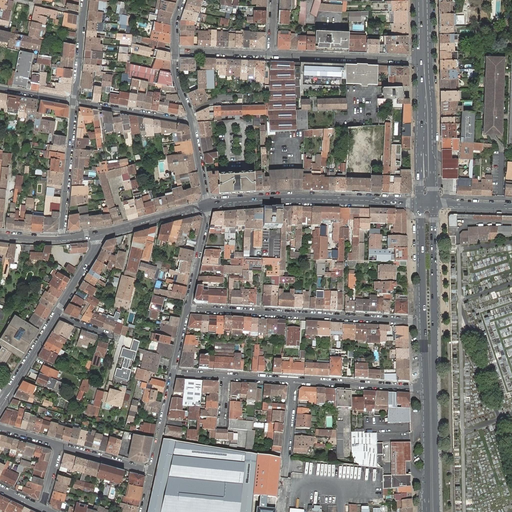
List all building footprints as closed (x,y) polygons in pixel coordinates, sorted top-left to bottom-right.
[(0,0),(0,8),(0,9),(11,11),(13,6),(14,1),(9,0),(8,0),(7,6),(4,5),(5,0),(0,0)] [(79,5),(79,0),(63,0),(64,2),(67,3),(66,6),(66,9),(78,12),(79,5)] [(90,0),(89,0),(88,11),(102,12),(107,13),(107,10),(105,9),(106,2),(103,2),(90,0)] [(173,13),(176,3),(161,0),(157,0),(156,9),(173,13)] [(296,0),(279,0),(279,10),(289,11),(290,11),(291,7),(294,7),(294,5),(296,5),(296,0)] [(320,4),(320,0),(315,0),(311,13),(316,17),(318,11),(320,4)] [(407,11),(407,1),(394,1),(391,1),(386,1),(386,4),(391,4),(391,11),(394,11),(407,11)] [(439,14),(454,13),(454,11),(451,11),(449,11),(449,4),(451,4),(452,4),(452,3),(455,3),(455,2),(438,2),(439,14)] [(186,3),(184,10),(198,13),(200,6),(196,6),(186,3)] [(320,4),(318,11),(342,13),(342,11),(342,5),(320,4)] [(45,11),(47,12),(48,9),(35,6),(34,14),(44,16),(45,11)] [(266,11),(267,7),(256,6),(254,6),(253,17),(247,17),(247,23),(266,23),(266,11)] [(0,8),(0,12),(2,13),(6,14),(5,18),(2,17),(2,19),(9,21),(11,11),(0,9),(0,8)] [(171,19),(173,13),(156,9),(155,15),(157,16),(171,19)] [(198,13),(184,10),(181,19),(194,22),(196,23),(199,13),(198,13)] [(278,24),(288,24),(289,11),(279,10),(278,24)] [(88,11),(87,21),(96,22),(99,22),(101,22),(102,12),(88,11)] [(361,11),(349,11),(349,22),(361,22),(361,17),(368,17),(368,11),(361,11)] [(408,23),(407,11),(394,11),(394,24),(408,23)] [(78,16),(65,13),(63,26),(76,29),(78,16)] [(439,14),(439,26),(455,26),(455,24),(456,24),(456,22),(456,21),(455,22),(455,18),(456,18),(456,16),(455,15),(455,13),(454,13),(439,14)] [(45,23),(47,17),(46,17),(44,16),(34,14),(32,22),(42,24),(42,22),(45,23)] [(119,14),(117,24),(121,24),(126,25),(127,16),(122,15),(119,14)] [(170,21),(171,19),(157,16),(154,15),(150,14),(148,14),(148,16),(149,16),(149,21),(151,21),(170,25),(170,21)] [(0,24),(6,25),(5,27),(7,28),(9,21),(2,19),(0,19),(0,18),(0,24)] [(225,19),(221,18),(220,24),(228,26),(229,19),(225,19)] [(29,21),(28,27),(41,30),(43,30),(46,31),(47,27),(41,26),(42,24),(32,22),(29,21)] [(96,22),(87,21),(87,30),(95,31),(97,31),(102,32),(102,25),(103,25),(103,23),(101,22),(99,22),(96,22)] [(153,25),(152,30),(153,30),(170,34),(170,25),(151,21),(150,25),(153,25)] [(408,36),(408,23),(394,24),(391,24),(391,33),(390,33),(390,36),(408,36)] [(439,26),(439,34),(453,34),(453,28),(455,28),(455,26),(439,26)] [(30,31),(28,37),(38,39),(39,40),(40,37),(39,37),(41,30),(28,27),(27,31),(30,31)] [(0,41),(9,43),(11,33),(2,31),(2,30),(0,29),(0,41)] [(170,43),(170,34),(153,30),(152,30),(149,29),(148,38),(152,39),(165,42),(170,43)] [(87,30),(86,37),(100,38),(105,38),(105,35),(100,35),(97,35),(97,31),(95,31),(87,30)] [(349,32),(315,30),(315,37),(315,44),(318,44),(318,51),(340,52),(348,52),(348,45),(348,42),(349,33),(349,32)] [(277,49),(290,50),(290,33),(291,31),(289,31),(289,34),(280,34),(280,31),(278,31),(277,49)] [(307,31),(307,37),(306,50),(314,50),(315,44),(315,37),(315,32),(307,31)] [(265,48),(265,32),(256,32),(255,48),(265,48)] [(7,48),(19,50),(21,46),(23,36),(18,35),(15,34),(11,33),(9,43),(8,45),(7,48)] [(126,41),(129,41),(131,41),(132,34),(132,35),(131,34),(128,34),(121,33),(117,33),(116,39),(120,40),(121,40),(126,41)] [(290,50),(297,50),(298,37),(294,37),(295,33),(290,33),(290,50)] [(306,50),(307,37),(305,37),(305,38),(301,38),(301,36),(302,33),(298,33),(298,34),(298,37),(297,50),(306,50)] [(360,52),(366,52),(367,43),(366,43),(366,36),(355,36),(355,33),(349,33),(348,42),(354,43),(353,46),(348,45),(348,52),(357,52),(357,51),(360,51),(360,52)] [(439,34),(439,43),(453,43),(453,40),(457,40),(457,34),(455,34),(453,34),(439,34)] [(23,36),(21,46),(40,50),(42,40),(39,40),(38,39),(28,37),(23,36)] [(180,45),(193,45),(193,43),(191,43),(191,39),(194,39),(194,37),(193,36),(180,37),(180,45)] [(408,45),(408,36),(390,36),(383,36),(383,40),(385,40),(386,45),(408,45)] [(149,46),(149,47),(163,51),(164,47),(165,42),(152,39),(148,38),(143,37),(142,41),(150,43),(151,43),(151,41),(154,41),(152,47),(149,46)] [(368,40),(367,40),(367,43),(366,52),(379,53),(379,45),(379,40),(368,40)] [(74,58),(75,45),(63,42),(61,57),(74,58)] [(85,43),(85,50),(98,51),(98,46),(102,47),(102,44),(100,44),(85,43)] [(131,52),(158,58),(168,61),(169,52),(163,51),(149,47),(144,46),(136,44),(131,43),(131,47),(131,52)] [(439,51),(453,51),(453,47),(456,47),(456,43),(453,43),(439,43),(439,51)] [(408,53),(408,45),(386,45),(386,53),(407,54),(408,53)] [(12,86),(13,86),(13,84),(27,87),(34,53),(19,50),(15,71),(12,86)] [(85,50),(84,58),(96,59),(102,59),(102,52),(98,51),(85,50)] [(457,51),(453,51),(439,51),(440,60),(454,60),(455,60),(457,60),(457,51)] [(118,61),(127,62),(128,57),(128,54),(118,53),(118,61)] [(39,55),(38,60),(37,63),(40,64),(43,65),(50,66),(51,57),(39,55)] [(502,114),(503,103),(501,103),(501,95),(502,88),(503,88),(504,77),(504,70),(504,61),(503,60),(504,56),(486,56),(486,69),(487,69),(487,77),(485,76),(485,88),(487,88),(486,95),(486,102),(484,102),(484,113),(484,120),(485,120),(485,126),(484,126),(483,134),(492,134),(501,135),(501,130),(502,130),(502,121),(502,114)] [(56,67),(73,70),(74,58),(61,57),(61,61),(59,61),(57,63),(57,65),(52,64),(52,67),(56,67)] [(84,58),(83,64),(96,65),(99,65),(101,66),(101,64),(100,64),(100,63),(96,62),(96,59),(84,58)] [(155,69),(170,73),(170,61),(168,61),(158,58),(155,69)] [(213,70),(215,70),(216,59),(204,58),(204,67),(200,67),(200,70),(213,70)] [(218,74),(226,74),(227,59),(216,59),(215,70),(218,70),(218,74)] [(264,61),(255,60),(254,77),(256,77),(256,81),(263,81),(263,77),(264,61)] [(458,69),(459,69),(459,67),(458,67),(455,67),(455,60),(454,60),(440,60),(440,69),(458,69)] [(294,62),(270,61),(269,86),(269,92),(268,112),(267,117),(270,132),(272,132),(275,132),(294,130),(304,130),(308,130),(307,111),(307,110),(301,110),(295,110),(295,99),(294,77),(294,62)] [(302,62),(294,62),(294,77),(300,77),(302,77),(303,77),(340,79),(346,79),(345,64),(302,62)] [(96,71),(95,73),(101,74),(103,74),(103,72),(101,72),(99,71),(99,65),(96,65),(83,64),(83,70),(96,71)] [(162,85),(174,87),(174,86),(173,86),(170,73),(155,69),(130,64),(129,68),(129,74),(128,77),(132,78),(139,80),(148,82),(153,83),(155,84),(162,85)] [(358,64),(345,64),(346,79),(346,82),(360,82),(360,84),(361,83),(367,84),(369,84),(373,84),(377,84),(378,76),(378,70),(378,65),(373,65),(371,65),(361,65),(361,66),(358,66),(358,64)] [(378,70),(378,76),(381,76),(388,76),(409,75),(409,68),(407,66),(388,66),(378,65),(378,70)] [(57,76),(72,78),(73,70),(56,67),(56,69),(57,69),(57,76)] [(458,69),(440,69),(440,79),(455,78),(458,78),(459,78),(459,69),(458,69)] [(83,70),(81,88),(91,89),(92,86),(93,74),(95,74),(95,73),(96,71),(83,70)] [(204,89),(213,88),(213,87),(213,74),(218,74),(218,70),(215,70),(213,70),(200,70),(198,70),(198,89),(204,89)] [(38,91),(44,92),(45,87),(47,73),(43,73),(40,72),(40,76),(38,91)] [(103,72),(103,74),(102,76),(102,78),(102,84),(101,86),(103,86),(108,87),(108,93),(110,93),(111,87),(113,73),(108,72),(107,74),(106,74),(106,72),(103,72)] [(131,83),(132,78),(128,77),(129,74),(125,74),(123,73),(121,81),(131,83)] [(31,90),(38,91),(40,76),(32,75),(31,90)] [(409,75),(388,76),(389,87),(392,87),(400,86),(402,86),(409,86),(409,75)] [(59,83),(71,84),(72,78),(57,76),(51,76),(51,82),(52,82),(54,82),(56,83),(57,81),(54,81),(55,78),(59,79),(59,83)] [(139,85),(139,80),(132,78),(131,83),(131,85),(138,87),(139,85)] [(458,91),(458,78),(455,78),(440,79),(440,91),(458,91)] [(44,92),(51,93),(52,88),(52,82),(51,82),(51,84),(47,84),(47,87),(45,87),(44,92)] [(70,93),(71,84),(59,83),(56,83),(56,89),(52,88),(51,93),(68,96),(70,93)] [(92,100),(100,101),(101,91),(101,87),(101,86),(102,84),(94,83),(94,86),(92,100)] [(389,87),(383,87),(383,98),(393,99),(397,99),(403,99),(403,94),(401,94),(400,86),(392,87),(389,87)] [(110,97),(109,103),(117,104),(128,106),(129,94),(120,92),(119,95),(113,94),(113,88),(111,87),(110,93),(110,95),(110,97)] [(188,93),(190,100),(205,94),(207,94),(207,92),(205,92),(204,89),(198,89),(188,93)] [(151,110),(154,92),(146,91),(146,95),(144,109),(151,110)] [(457,101),(457,93),(459,93),(459,91),(458,91),(440,91),(441,101),(457,101)] [(157,111),(159,99),(160,96),(160,93),(154,92),(151,110),(157,111)] [(8,94),(0,93),(0,106),(5,107),(7,107),(7,106),(8,94)] [(128,106),(135,107),(137,95),(129,93),(129,94),(128,106)] [(21,97),(8,94),(7,106),(12,107),(12,108),(17,109),(19,109),(21,97)] [(137,95),(135,107),(144,109),(146,95),(137,94),(137,95)] [(190,100),(193,107),(207,101),(207,99),(206,95),(205,94),(190,100)] [(19,109),(19,115),(26,116),(27,113),(26,113),(27,98),(21,97),(19,109)] [(38,100),(27,98),(26,113),(27,113),(36,114),(36,112),(36,111),(38,100)] [(346,98),(317,99),(317,110),(333,109),(347,109),(346,98)] [(410,123),(409,98),(403,99),(397,99),(397,104),(403,104),(402,124),(410,123)] [(185,113),(182,105),(178,105),(176,105),(169,103),(169,100),(159,99),(157,111),(178,114),(183,115),(185,113)] [(310,99),(301,99),(301,110),(307,110),(310,109),(310,99)] [(50,108),(53,109),(54,102),(41,100),(39,113),(42,113),(49,115),(50,108)] [(454,111),(462,111),(461,106),(457,106),(457,101),(441,101),(441,111),(454,111)] [(55,109),(54,115),(68,118),(69,107),(67,105),(54,102),(53,109),(55,109)] [(243,115),(242,105),(228,106),(214,106),(214,116),(214,121),(217,121),(221,120),(221,116),(228,116),(240,115),(243,115)] [(244,105),(242,105),(243,115),(265,115),(265,112),(265,105),(244,105)] [(92,109),(80,107),(81,111),(83,118),(83,120),(93,119),(92,109)] [(98,110),(92,109),(93,119),(94,123),(94,124),(94,127),(100,126),(99,119),(98,110)] [(102,110),(104,128),(114,128),(112,118),(112,112),(102,110)] [(473,148),(473,143),(474,112),(475,112),(475,111),(462,111),(461,117),(461,123),(461,130),(460,138),(460,147),(459,154),(459,159),(459,167),(458,179),(457,186),(457,189),(457,195),(471,195),(471,186),(472,176),(472,159),(473,148)] [(41,119),(42,113),(39,113),(36,112),(36,114),(34,131),(37,131),(46,133),(49,133),(53,134),(55,122),(41,119)] [(128,115),(121,114),(121,117),(123,131),(124,139),(128,138),(127,133),(131,132),(131,129),(128,115)] [(137,116),(128,115),(131,129),(131,132),(140,131),(137,116)] [(143,117),(137,116),(140,131),(145,131),(145,124),(143,124),(143,117)] [(112,118),(114,128),(114,130),(115,132),(123,131),(121,117),(112,118)] [(154,119),(143,117),(143,124),(145,124),(145,131),(146,132),(146,134),(146,136),(154,135),(154,133),(154,131),(153,124),(154,124),(154,119)] [(83,118),(78,118),(76,137),(82,138),(83,138),(84,133),(87,133),(87,132),(86,130),(85,128),(84,124),(83,120),(83,118)] [(160,120),(154,119),(154,124),(153,124),(154,131),(154,133),(161,132),(160,120)] [(185,124),(160,120),(161,132),(161,133),(164,133),(169,133),(169,132),(172,132),(176,131),(181,131),(182,134),(190,133),(189,127),(187,126),(185,124)] [(200,137),(210,136),(211,135),(209,121),(198,122),(200,137)] [(381,192),(388,193),(389,176),(390,166),(388,166),(389,151),(391,123),(385,122),(385,125),(383,155),(382,166),(382,176),(381,192)] [(410,123),(402,124),(401,136),(410,136),(410,123)] [(332,131),(332,128),(328,128),(323,129),(323,135),(322,147),(321,166),(322,166),(325,166),(326,151),(328,151),(329,136),(328,136),(328,131),(332,131)] [(191,140),(190,133),(182,134),(181,131),(176,131),(172,132),(173,134),(174,134),(175,142),(176,142),(178,142),(191,140)] [(346,133),(338,133),(338,142),(346,142),(346,133)] [(65,148),(66,136),(54,134),(52,145),(65,148)] [(205,164),(213,163),(213,157),(218,157),(218,151),(213,152),(210,136),(200,137),(203,154),(205,164)] [(410,136),(401,136),(401,148),(410,148),(410,136)] [(76,137),(75,149),(83,149),(84,150),(85,145),(85,138),(84,138),(83,138),(82,138),(76,137)] [(441,138),(441,147),(452,147),(453,147),(460,147),(460,138),(456,138),(453,138),(441,138)] [(178,142),(176,142),(176,145),(180,144),(181,146),(175,146),(176,152),(182,150),(182,152),(177,153),(178,155),(182,154),(193,153),(191,140),(178,142)] [(399,144),(391,144),(389,176),(394,176),(395,171),(400,171),(400,170),(401,161),(395,161),(395,154),(401,154),(401,148),(399,144)] [(65,154),(65,148),(52,145),(51,145),(50,145),(49,150),(49,151),(65,154)] [(75,149),(74,157),(88,158),(88,157),(86,157),(87,152),(87,150),(85,150),(84,150),(83,149),(75,149)] [(451,150),(442,151),(442,153),(442,164),(442,179),(448,179),(458,179),(459,167),(459,159),(459,158),(451,158),(451,151),(451,150)] [(64,160),(65,154),(49,151),(48,158),(51,158),(64,160)] [(2,160),(2,162),(7,162),(10,162),(11,153),(3,153),(2,160)] [(178,155),(167,156),(166,156),(169,170),(173,170),(174,169),(177,183),(181,182),(181,183),(190,181),(191,187),(199,185),(193,153),(182,154),(178,155)] [(302,188),(302,189),(310,190),(311,177),(311,167),(311,166),(311,163),(312,160),(306,159),(306,155),(303,155),(303,169),(302,188)] [(74,157),(73,168),(84,169),(84,166),(88,166),(88,161),(84,161),(84,160),(87,160),(88,158),(74,157)] [(316,167),(311,167),(311,177),(310,190),(319,190),(320,177),(320,174),(320,170),(321,166),(321,158),(316,157),(316,164),(316,167)] [(63,172),(64,160),(51,158),(50,169),(48,168),(48,170),(50,171),(63,172)] [(119,160),(120,168),(127,166),(129,166),(127,159),(119,160)] [(107,161),(107,164),(108,171),(120,168),(119,160),(107,161)] [(99,161),(99,165),(100,173),(108,171),(107,164),(102,165),(102,162),(101,161),(99,161)] [(335,177),(345,177),(346,171),(346,163),(341,163),(341,171),(339,171),(339,173),(335,173),(335,177)] [(129,174),(136,173),(134,164),(129,166),(127,166),(129,174)] [(98,174),(100,180),(101,185),(103,192),(104,194),(105,197),(106,200),(112,199),(113,198),(107,178),(121,174),(122,178),(129,176),(127,166),(120,168),(108,171),(100,173),(98,174)] [(1,167),(0,179),(0,188),(6,189),(8,168),(7,167),(1,167)] [(73,168),(72,179),(88,180),(88,177),(83,177),(84,169),(73,168)] [(294,171),(294,169),(293,169),(278,170),(278,175),(278,176),(278,177),(278,180),(279,189),(292,188),(293,188),(294,171)] [(302,188),(303,169),(296,169),(294,169),(294,171),(293,188),(293,189),(295,189),(296,188),(301,189),(302,189),(302,188)] [(262,191),(270,190),(269,189),(269,181),(269,176),(267,176),(267,175),(264,175),(264,170),(261,170),(261,171),(262,191)] [(278,175),(278,170),(269,170),(269,176),(269,181),(269,189),(270,189),(276,189),(279,189),(278,180),(278,177),(278,176),(278,175)] [(319,190),(329,191),(329,177),(329,175),(329,173),(330,171),(327,170),(327,174),(322,174),(322,171),(320,170),(320,174),(320,177),(319,190)] [(400,176),(399,193),(409,193),(411,191),(411,170),(400,170),(400,171),(400,176)] [(61,189),(63,172),(50,171),(49,177),(48,176),(47,178),(47,187),(54,188),(61,189)] [(210,194),(218,193),(217,185),(218,185),(218,174),(218,171),(215,171),(215,174),(211,175),(211,171),(207,172),(210,194)] [(252,191),(255,191),(254,172),(251,172),(248,172),(218,174),(218,185),(217,185),(218,193),(250,192),(252,191)] [(23,176),(17,175),(13,203),(16,203),(17,192),(21,193),(23,176)] [(370,192),(381,192),(382,176),(371,175),(371,178),(370,192)] [(481,182),(481,195),(491,196),(492,179),(492,175),(486,175),(486,179),(482,179),(482,180),(481,182)] [(132,188),(129,176),(122,178),(125,190),(132,188)] [(389,176),(388,193),(399,193),(400,176),(394,176),(389,176)] [(471,195),(481,195),(481,182),(482,180),(479,180),(479,184),(474,184),(474,180),(474,176),(472,176),(471,186),(471,195)] [(335,191),(345,191),(345,177),(335,177),(335,191)] [(345,191),(370,192),(371,178),(345,177),(345,191)] [(137,180),(130,182),(132,188),(132,190),(139,188),(137,180)] [(88,185),(72,186),(71,190),(72,190),(72,192),(71,192),(71,196),(87,194),(88,194),(88,185)] [(201,194),(199,185),(191,187),(182,189),(187,203),(198,200),(201,194)] [(53,196),(54,188),(47,187),(46,195),(51,195),(51,196),(53,196)] [(175,206),(187,203),(182,189),(172,192),(175,206)] [(145,215),(156,212),(153,198),(151,191),(149,191),(150,196),(141,197),(145,215)] [(168,209),(175,206),(172,192),(165,194),(165,196),(168,209)] [(138,217),(145,215),(141,197),(140,193),(133,195),(134,199),(135,202),(138,217)] [(78,205),(87,203),(87,194),(71,196),(71,198),(70,200),(71,200),(71,202),(70,202),(70,204),(70,206),(78,205)] [(59,212),(61,197),(53,196),(51,196),(51,195),(46,195),(44,212),(44,217),(50,217),(52,217),(52,218),(52,211),(59,212)] [(156,212),(168,209),(165,196),(163,196),(163,199),(156,200),(155,198),(153,198),(156,212)] [(34,199),(26,198),(26,201),(26,206),(30,207),(30,208),(33,208),(34,202),(34,199)] [(106,200),(106,201),(108,209),(115,208),(112,199),(106,200)] [(128,220),(138,217),(135,202),(134,199),(123,202),(128,220)] [(81,229),(90,228),(88,217),(88,206),(78,207),(79,214),(81,229)] [(291,225),(291,236),(291,240),(291,250),(293,250),(294,240),(295,240),(295,234),(295,225),(297,225),(296,248),(299,248),(301,248),(301,241),(301,237),(301,232),(302,225),(302,224),(302,223),(302,218),(302,208),(292,207),(292,219),(291,225)] [(108,209),(113,224),(122,222),(121,215),(117,216),(115,208),(108,209)] [(312,208),(302,208),(302,218),(302,223),(306,223),(306,218),(308,218),(308,225),(311,225),(312,208)] [(321,208),(312,208),(311,225),(319,225),(320,225),(320,224),(320,223),(321,208)] [(328,208),(321,208),(320,223),(323,223),(323,220),(328,220),(328,208)] [(102,215),(103,226),(113,224),(108,209),(103,210),(104,215),(102,215)] [(263,210),(263,228),(273,228),(277,229),(281,229),(281,219),(282,209),(274,209),(271,209),(271,210),(263,210)] [(348,209),(339,209),(339,224),(343,224),(347,224),(348,221),(348,209)] [(353,247),(352,261),(354,261),(356,261),(358,261),(358,257),(358,247),(358,243),(359,229),(359,227),(360,209),(351,209),(350,227),(353,227),(353,229),(353,247)] [(369,209),(360,209),(359,227),(359,229),(358,243),(358,247),(358,257),(363,257),(364,244),(363,243),(363,230),(369,230),(369,229),(369,224),(369,209)] [(378,209),(369,209),(369,224),(376,224),(378,224),(378,209)] [(386,210),(378,209),(378,224),(376,224),(376,230),(379,230),(380,230),(380,228),(383,228),(385,228),(385,224),(386,210)] [(250,211),(244,211),(244,231),(244,238),(249,238),(249,229),(254,229),(255,210),(250,211)] [(254,248),(262,248),(262,236),(263,232),(263,231),(263,230),(263,228),(263,210),(255,210),(254,229),(254,248)] [(395,210),(386,210),(385,224),(388,224),(388,222),(393,222),(395,222),(395,220),(395,210)] [(403,210),(395,210),(395,220),(406,220),(406,213),(403,210)] [(59,218),(59,212),(52,211),(52,218),(52,217),(50,217),(44,217),(42,232),(57,233),(58,224),(59,218)] [(244,211),(236,212),(235,229),(235,231),(237,231),(238,228),(242,228),(242,231),(244,231),(244,211)] [(225,229),(225,233),(235,234),(235,231),(235,229),(236,212),(223,213),(223,227),(225,227),(225,229)] [(6,229),(13,230),(15,213),(10,213),(7,213),(6,229)] [(209,229),(209,232),(213,233),(214,230),(215,230),(221,230),(221,233),(225,233),(225,229),(225,227),(223,227),(223,213),(213,214),(209,229)] [(25,214),(24,230),(31,231),(33,216),(33,214),(29,214),(29,215),(25,214)] [(68,231),(81,229),(79,214),(72,215),(72,214),(69,214),(69,215),(67,231),(68,231)] [(448,216),(448,230),(455,230),(457,230),(457,217),(466,217),(466,218),(473,218),(473,219),(511,220),(511,215),(450,214),(448,216)] [(88,217),(90,228),(103,226),(102,215),(88,217)] [(192,217),(190,227),(196,228),(195,234),(198,235),(199,229),(202,217),(200,215),(192,217)] [(31,231),(42,232),(44,217),(33,216),(31,231)] [(186,238),(188,238),(188,237),(188,234),(190,227),(192,217),(182,219),(178,234),(176,243),(175,246),(178,247),(179,244),(181,235),(187,236),(186,238)] [(182,219),(173,222),(167,241),(176,243),(178,234),(182,219)] [(395,220),(395,222),(394,230),(392,230),(391,233),(391,237),(406,237),(406,233),(406,220),(395,220)] [(173,222),(161,225),(158,239),(156,244),(159,245),(160,241),(162,241),(162,240),(167,241),(173,222)] [(320,224),(320,225),(320,228),(320,229),(320,238),(319,253),(319,260),(325,261),(326,260),(332,261),(332,258),(332,251),(327,251),(327,249),(327,238),(327,232),(327,225),(323,224),(320,224)] [(145,243),(141,259),(148,261),(157,226),(149,228),(145,243)] [(468,227),(468,231),(468,241),(476,241),(476,240),(476,227),(468,227)] [(498,227),(476,227),(476,240),(488,240),(496,238),(498,227)] [(511,228),(498,227),(496,238),(511,236),(511,228)] [(135,241),(145,243),(149,228),(137,231),(134,232),(132,241),(135,241)] [(320,238),(320,229),(319,229),(315,229),(315,232),(313,232),(313,238),(312,238),(312,245),(312,249),(314,249),(314,253),(314,260),(317,260),(319,260),(319,253),(320,238)] [(347,239),(347,238),(347,231),(347,229),(342,229),(339,229),(338,238),(338,239),(344,239),(347,239)] [(379,235),(369,235),(369,249),(379,250),(379,235)] [(406,237),(391,237),(388,237),(388,241),(388,247),(388,250),(391,250),(394,250),(406,250),(406,237)] [(106,241),(102,248),(111,252),(111,251),(115,238),(106,241)] [(1,264),(4,264),(5,262),(7,254),(10,243),(0,241),(0,252),(4,254),(1,264)] [(126,271),(137,274),(141,259),(145,243),(135,241),(132,241),(126,271)] [(4,264),(2,273),(6,274),(8,266),(9,263),(13,264),(16,244),(10,243),(7,254),(5,262),(4,264)] [(88,243),(70,244),(71,251),(70,251),(70,253),(71,253),(87,251),(88,249),(88,243)] [(30,245),(22,244),(22,252),(30,253),(30,252),(30,245)] [(30,253),(30,258),(42,259),(48,260),(52,246),(45,245),(44,251),(38,251),(37,251),(37,252),(35,252),(35,245),(30,245),(30,252),(30,253)] [(224,246),(224,247),(224,251),(224,259),(229,259),(230,250),(235,251),(235,250),(235,246),(232,246),(230,246),(229,246),(224,246)] [(188,249),(184,248),(180,247),(180,251),(178,258),(176,257),(176,259),(178,259),(192,263),(195,250),(188,249)] [(97,258),(96,259),(107,266),(108,263),(110,256),(110,255),(111,252),(102,248),(97,258)] [(379,250),(369,249),(368,261),(369,261),(371,261),(392,262),(395,262),(394,250),(391,250),(388,250),(379,250)] [(407,262),(406,250),(394,250),(395,262),(407,262)] [(115,264),(114,267),(122,269),(126,253),(118,251),(117,257),(116,258),(115,264)] [(107,266),(107,267),(111,269),(112,263),(115,264),(116,258),(110,256),(108,263),(107,266)] [(237,258),(234,258),(234,260),(231,260),(231,267),(234,267),(237,267),(243,267),(243,264),(243,258),(239,258),(237,258)] [(249,258),(243,258),(243,264),(243,267),(243,271),(247,271),(248,271),(248,264),(262,265),(263,259),(262,259),(249,258)] [(96,259),(93,265),(101,271),(103,272),(104,273),(107,267),(107,266),(96,259)] [(189,275),(192,263),(178,259),(177,261),(176,269),(175,271),(179,272),(189,275)] [(265,259),(263,259),(262,265),(262,266),(265,266),(265,265),(267,265),(267,266),(273,266),(273,272),(266,272),(266,276),(272,276),(273,276),(279,277),(279,275),(280,267),(280,260),(265,259)] [(325,261),(319,260),(317,260),(314,260),(314,264),(317,264),(316,275),(324,276),(324,273),(325,261)] [(342,261),(338,261),(336,261),(332,261),(332,265),(336,265),(336,267),(337,267),(337,273),(342,273),(342,261)] [(157,267),(154,267),(141,263),(140,269),(146,271),(145,274),(145,276),(148,277),(153,278),(157,279),(160,268),(157,267)] [(74,271),(76,269),(68,265),(66,269),(73,274),(74,271)] [(93,265),(90,269),(99,275),(100,272),(101,271),(93,265)] [(224,274),(224,273),(224,266),(222,266),(218,266),(213,266),(201,265),(200,270),(213,271),(213,270),(217,270),(217,271),(221,271),(221,273),(222,273),(222,274),(224,274)] [(381,283),(394,283),(394,280),(395,280),(395,267),(378,266),(378,279),(381,280),(381,283)] [(90,269),(88,273),(96,278),(98,279),(99,280),(100,278),(98,277),(99,275),(90,269)] [(187,287),(189,275),(179,272),(175,271),(172,270),(170,269),(169,273),(171,273),(174,274),(175,274),(178,275),(177,281),(174,280),(167,279),(166,282),(166,283),(170,283),(173,284),(174,284),(176,285),(187,287)] [(53,272),(51,275),(54,277),(55,277),(56,276),(67,283),(70,279),(58,272),(56,271),(54,273),(53,272)] [(114,304),(127,308),(135,280),(137,274),(126,271),(125,276),(121,278),(114,304)] [(88,273),(83,281),(93,287),(94,285),(96,282),(100,284),(101,281),(99,280),(98,279),(96,278),(88,273)] [(54,277),(50,284),(50,285),(62,292),(67,283),(56,276),(55,277),(54,277)] [(79,288),(88,293),(92,296),(97,289),(96,288),(93,287),(83,281),(79,288)] [(303,292),(303,291),(301,291),(300,293),(295,293),(296,284),(294,283),(294,284),(294,291),(294,293),(293,308),(302,309),(303,292)] [(396,289),(396,283),(394,283),(381,283),(376,283),(376,287),(376,292),(377,292),(379,292),(379,295),(383,295),(389,295),(389,293),(391,293),(392,291),(392,289),(396,289)] [(185,294),(187,287),(176,285),(174,284),(174,285),(172,291),(173,292),(176,292),(185,294)] [(62,292),(50,285),(49,286),(51,287),(49,290),(45,288),(45,290),(48,292),(58,298),(62,292)] [(271,307),(278,307),(279,291),(279,286),(275,286),(272,286),(266,286),(264,285),(263,307),(271,307)] [(207,304),(208,297),(208,290),(208,287),(197,287),(194,300),(196,303),(207,304)] [(242,290),(242,287),(240,287),(240,292),(233,292),(233,290),(231,290),(231,305),(242,306),(242,290)] [(158,288),(155,288),(153,293),(158,294),(171,297),(175,298),(184,300),(185,294),(176,292),(173,292),(172,291),(171,291),(159,289),(158,288)] [(212,297),(212,304),(226,305),(227,291),(208,290),(208,297),(212,297)] [(48,292),(46,291),(42,297),(54,305),(58,298),(48,292)] [(278,307),(293,308),(294,293),(294,291),(291,291),(291,295),(281,295),(281,291),(279,291),(278,307)] [(311,298),(311,309),(315,310),(323,310),(324,295),(324,291),(316,291),(316,298),(311,298)] [(94,306),(96,307),(100,301),(100,300),(92,296),(88,293),(85,297),(77,292),(75,295),(84,300),(88,302),(91,304),(94,306)] [(355,297),(356,293),(353,293),(353,299),(353,302),(349,302),(349,298),(348,297),(348,296),(345,296),(345,311),(355,312),(355,300),(355,297)] [(86,304),(88,302),(84,300),(75,295),(70,303),(80,307),(81,308),(83,308),(83,307),(81,306),(81,305),(84,306),(86,303),(86,304)] [(167,298),(153,295),(149,309),(150,309),(152,310),(158,311),(163,312),(164,309),(163,308),(160,308),(162,300),(165,300),(166,301),(166,300),(167,298)] [(391,295),(389,295),(383,295),(383,299),(383,300),(383,303),(382,313),(389,314),(390,301),(391,301),(395,302),(395,301),(395,298),(395,295),(394,295),(391,295)] [(39,304),(51,310),(54,305),(42,297),(39,301),(40,302),(39,304)] [(17,301),(15,307),(26,310),(29,311),(32,311),(32,310),(34,306),(17,301)] [(408,315),(408,302),(406,301),(404,301),(395,301),(395,302),(394,314),(408,315)] [(70,303),(64,312),(77,317),(79,318),(81,319),(87,310),(87,309),(89,306),(91,304),(88,302),(86,304),(84,308),(82,313),(81,312),(80,312),(81,308),(80,307),(70,303)] [(32,310),(32,311),(34,313),(45,319),(51,310),(39,304),(35,311),(32,310)] [(81,319),(88,322),(92,313),(90,312),(93,308),(89,306),(87,309),(87,310),(81,319)] [(88,322),(95,324),(98,315),(94,314),(95,311),(94,310),(92,313),(88,322)] [(34,313),(28,322),(39,329),(45,319),(34,313)] [(98,315),(95,324),(102,327),(106,318),(101,316),(102,314),(101,313),(100,316),(98,315)] [(22,319),(14,315),(12,318),(10,322),(0,337),(0,345),(2,347),(0,349),(0,361),(1,359),(6,362),(8,359),(10,361),(11,358),(14,360),(17,355),(22,358),(34,338),(39,329),(28,322),(22,319)] [(190,315),(188,328),(196,329),(195,331),(198,332),(198,333),(201,333),(201,332),(201,329),(202,316),(191,315),(190,315)] [(178,327),(180,318),(170,316),(169,322),(165,321),(164,323),(161,322),(160,324),(162,324),(164,324),(178,327)] [(209,316),(202,316),(201,329),(201,332),(201,333),(202,333),(202,332),(208,332),(209,316)] [(216,316),(209,316),(208,332),(208,333),(216,334),(216,316)] [(224,317),(216,316),(216,334),(223,334),(223,332),(224,317)] [(232,317),(224,317),(223,332),(231,332),(232,317)] [(243,318),(232,317),(231,332),(231,333),(231,334),(242,334),(242,333),(242,332),(243,318)] [(113,331),(116,322),(108,319),(106,318),(102,327),(113,331)] [(251,318),(243,318),(242,332),(248,332),(248,336),(250,336),(250,335),(250,332),(251,318)] [(259,319),(251,318),(250,332),(258,333),(259,319)] [(121,334),(123,325),(124,319),(122,319),(122,321),(121,324),(116,322),(113,331),(121,334)] [(266,319),(259,319),(258,333),(264,333),(263,336),(265,336),(265,335),(266,319)] [(274,320),(266,319),(265,335),(267,335),(267,333),(274,333),(277,334),(278,320),(274,320)] [(59,320),(53,331),(66,339),(73,326),(59,320)] [(285,320),(278,320),(277,334),(277,335),(284,336),(285,320)] [(306,322),(305,329),(305,335),(317,336),(318,322),(311,322),(306,322)] [(325,323),(318,322),(317,336),(330,337),(330,335),(330,323),(325,323)] [(330,340),(330,346),(332,346),(332,340),(333,340),(333,336),(340,336),(339,339),(342,339),(342,336),(343,324),(330,323),(330,335),(330,337),(330,340)] [(156,330),(155,333),(156,333),(160,334),(171,336),(175,338),(178,327),(164,324),(162,324),(161,331),(156,330)] [(349,324),(343,324),(342,336),(342,339),(355,340),(355,324),(349,324)] [(366,325),(355,324),(355,340),(367,341),(366,325)] [(379,326),(366,325),(367,341),(367,344),(374,344),(374,346),(379,346),(379,344),(379,343),(379,340),(379,326)] [(389,326),(379,326),(379,340),(379,343),(382,342),(382,340),(384,340),(384,342),(386,342),(386,333),(389,333),(389,326)] [(408,327),(395,327),(396,338),(393,338),(393,342),(396,341),(396,340),(408,339),(408,327)] [(295,341),(299,341),(299,329),(287,328),(286,346),(295,347),(295,346),(295,341)] [(53,331),(50,337),(61,342),(63,339),(65,340),(66,339),(53,331)] [(95,342),(97,335),(86,331),(83,340),(83,342),(88,344),(89,341),(95,342)] [(169,344),(171,336),(160,334),(156,333),(156,334),(154,340),(154,341),(160,342),(169,344)] [(195,337),(186,336),(184,345),(194,346),(196,346),(197,346),(200,346),(200,344),(197,344),(194,344),(194,341),(195,337)] [(47,342),(60,349),(63,344),(63,343),(61,342),(50,337),(47,342)] [(409,349),(408,339),(396,340),(396,341),(396,348),(394,348),(394,350),(396,350),(409,349)] [(94,353),(92,361),(99,363),(100,360),(101,357),(101,355),(104,356),(105,353),(108,344),(99,341),(95,353),(94,353)] [(58,355),(60,349),(47,342),(43,347),(58,355)] [(172,351),(174,345),(169,344),(160,342),(159,347),(159,348),(172,351)] [(214,357),(213,370),(233,371),(234,355),(234,344),(230,344),(223,343),(215,343),(214,357)] [(194,346),(184,345),(182,352),(194,353),(199,354),(200,350),(194,349),(194,347),(194,346)] [(114,376),(128,380),(131,372),(126,370),(129,359),(134,360),(135,360),(138,348),(132,346),(131,350),(122,347),(120,356),(123,357),(120,369),(116,368),(114,376)] [(43,347),(38,357),(53,364),(58,355),(43,347)] [(171,357),(172,351),(159,348),(158,354),(161,355),(160,355),(171,357)] [(409,359),(409,349),(396,350),(396,358),(394,358),(394,360),(396,360),(409,359)] [(144,360),(143,362),(147,363),(158,366),(160,355),(161,355),(158,354),(150,352),(148,351),(147,353),(145,360),(144,360)] [(181,360),(193,361),(193,357),(192,357),(192,355),(194,355),(194,353),(182,352),(181,360)] [(207,357),(207,355),(206,355),(203,355),(199,354),(199,356),(199,361),(198,369),(207,369),(208,357),(207,357)] [(274,355),(274,358),(273,373),(280,374),(281,358),(282,358),(283,355),(283,354),(281,354),(281,355),(281,358),(275,358),(275,355),(274,355)] [(234,355),(233,371),(240,371),(241,355),(234,355)] [(293,358),(290,358),(289,363),(286,363),(286,364),(282,363),(282,374),(291,374),(292,365),(293,365),(293,363),(292,363),(293,358)] [(341,358),(329,358),(329,365),(329,377),(341,377),(341,358)] [(367,362),(367,360),(363,359),(363,362),(356,362),(354,362),(354,375),(354,378),(367,379),(367,372),(367,362)] [(396,360),(396,370),(409,369),(409,359),(396,360)] [(179,368),(193,368),(193,361),(181,360),(179,367),(179,368)] [(43,365),(40,373),(52,378),(54,379),(56,380),(59,381),(60,379),(56,377),(58,372),(56,371),(50,368),(52,365),(45,361),(43,365)] [(154,372),(156,373),(158,366),(147,363),(143,362),(142,369),(151,371),(154,372)] [(304,363),(301,363),(301,365),(300,365),(295,365),(293,365),(292,365),(291,374),(304,375),(304,365),(304,363)] [(304,375),(316,376),(317,364),(304,363),(304,365),(304,375)] [(329,377),(329,365),(317,364),(316,376),(329,377)] [(139,368),(138,368),(135,377),(136,377),(138,378),(148,381),(148,380),(150,373),(154,374),(154,372),(151,371),(142,369),(139,368)] [(409,381),(409,369),(396,370),(396,373),(397,381),(403,381),(409,381)] [(380,372),(367,372),(367,379),(380,380),(380,372)] [(40,373),(36,382),(48,387),(60,392),(64,383),(59,381),(56,380),(54,379),(52,378),(40,373)] [(165,387),(166,382),(154,379),(152,379),(152,381),(150,381),(149,384),(165,387)] [(181,397),(183,398),(183,394),(184,380),(176,380),(173,393),(181,394),(181,397)] [(182,400),(182,406),(185,406),(189,406),(193,407),(195,381),(184,380),(183,394),(183,398),(182,400)] [(24,381),(19,389),(30,393),(31,394),(35,385),(32,384),(30,383),(24,381)] [(202,381),(195,381),(193,407),(200,407),(201,402),(201,396),(201,394),(202,381)] [(219,382),(202,381),(201,394),(207,394),(210,394),(218,395),(219,382)] [(241,384),(231,383),(230,396),(230,402),(240,402),(240,399),(232,398),(232,396),(237,396),(237,395),(241,395),(241,394),(241,384)] [(163,392),(165,387),(149,384),(148,388),(158,391),(163,392)] [(247,397),(246,400),(255,401),(256,398),(256,389),(257,385),(248,384),(247,395),(247,397)] [(109,393),(104,391),(104,392),(102,401),(106,402),(107,399),(115,401),(114,404),(119,406),(122,396),(124,397),(125,393),(126,388),(126,387),(120,386),(119,391),(110,389),(109,393)] [(279,386),(271,386),(270,397),(270,399),(269,403),(272,404),(272,394),(278,395),(279,386)] [(287,387),(279,386),(278,395),(282,395),(281,396),(281,399),(286,399),(287,387)] [(158,391),(148,388),(145,401),(147,402),(148,399),(155,401),(158,391)] [(299,390),(298,400),(309,400),(309,405),(314,405),(316,405),(316,388),(302,388),(299,390)] [(316,388),(316,405),(319,405),(319,404),(325,404),(325,389),(316,388)] [(19,389),(14,396),(27,400),(30,393),(19,389)] [(325,389),(325,404),(327,404),(327,402),(333,402),(333,405),(333,408),(336,408),(336,390),(325,389)] [(350,391),(336,390),(336,408),(351,409),(350,399),(350,391)] [(102,401),(104,392),(99,391),(94,406),(88,404),(86,413),(97,416),(100,407),(102,401)] [(388,422),(410,423),(410,421),(410,409),(396,408),(396,393),(388,393),(388,410),(387,416),(388,422)] [(396,408),(410,409),(409,394),(396,393),(396,408)] [(217,403),(218,395),(210,394),(209,397),(207,397),(206,402),(217,403)] [(138,401),(133,399),(130,410),(127,420),(133,421),(137,405),(138,401)] [(147,402),(145,401),(145,402),(147,403),(146,405),(145,411),(147,412),(149,406),(153,407),(152,412),(159,414),(160,409),(161,402),(155,401),(148,399),(147,402)] [(172,399),(170,411),(181,412),(182,406),(182,400),(172,399)] [(363,412),(363,410),(363,409),(363,399),(350,399),(351,409),(351,410),(358,410),(358,412),(363,412)] [(240,402),(230,402),(229,411),(241,411),(241,409),(240,409),(240,402)] [(269,403),(263,403),(262,410),(269,411),(272,411),(285,413),(285,405),(277,404),(269,403)] [(193,410),(189,410),(188,412),(188,421),(187,430),(186,440),(198,442),(199,424),(199,421),(200,420),(200,417),(200,411),(200,408),(200,407),(193,407),(193,410)] [(0,421),(8,424),(14,426),(18,413),(14,412),(15,411),(12,410),(10,409),(7,408),(6,410),(0,420),(0,421)] [(204,412),(200,411),(200,417),(206,418),(216,418),(217,409),(205,409),(204,412)] [(20,427),(26,429),(30,416),(30,414),(31,412),(25,410),(24,413),(20,427)] [(181,412),(170,411),(168,418),(183,419),(184,415),(185,415),(185,412),(181,412)] [(229,411),(229,420),(242,421),(243,419),(243,418),(239,418),(239,416),(241,416),(241,411),(229,411)] [(272,411),(269,411),(268,413),(269,413),(269,422),(268,424),(269,424),(271,424),(275,424),(283,425),(285,413),(272,411)] [(14,426),(20,427),(24,413),(18,412),(18,413),(14,426)] [(26,429),(32,431),(36,418),(36,416),(30,414),(30,416),(26,429)] [(44,428),(49,429),(50,423),(51,422),(52,418),(43,416),(42,420),(39,431),(43,432),(44,428)] [(32,431),(39,433),(39,431),(42,420),(36,418),(32,431)] [(47,435),(54,437),(58,425),(58,424),(59,421),(52,418),(51,422),(50,423),(49,429),(47,435)] [(216,427),(216,418),(206,418),(206,420),(200,420),(199,421),(199,424),(203,424),(203,430),(208,430),(208,431),(210,432),(209,438),(215,438),(216,430),(216,427)] [(229,420),(228,428),(229,428),(248,430),(253,431),(254,422),(246,421),(245,421),(242,421),(229,420)] [(58,425),(54,437),(61,439),(65,427),(65,425),(66,425),(66,423),(59,421),(58,424),(58,425)] [(154,433),(156,424),(144,422),(144,425),(141,425),(140,428),(139,428),(138,431),(154,433)] [(61,439),(69,441),(72,429),(73,427),(73,425),(66,423),(66,425),(65,425),(65,427),(61,439)] [(269,424),(268,433),(271,433),(274,433),(282,434),(283,425),(275,424),(271,424),(269,424)] [(69,441),(77,443),(81,429),(81,428),(81,425),(79,425),(78,427),(79,428),(79,429),(73,427),(72,429),(69,441)] [(166,426),(164,436),(180,438),(182,429),(166,426)] [(77,443),(84,446),(87,433),(88,432),(88,431),(86,431),(87,430),(82,429),(82,430),(81,429),(77,443)] [(84,446),(91,448),(95,433),(96,431),(92,430),(91,433),(91,435),(87,433),(84,446)] [(228,431),(216,430),(215,438),(215,440),(230,441),(230,444),(237,444),(238,434),(232,434),(229,434),(227,434),(228,431)] [(248,430),(246,450),(253,450),(254,438),(255,431),(253,431),(248,430)] [(336,436),(336,431),(316,430),(316,435),(331,436),(331,438),(336,438),(336,436)] [(360,464),(360,465),(377,467),(381,468),(377,463),(377,455),(376,445),(368,445),(364,445),(364,433),(364,432),(355,432),(351,432),(351,459),(360,464)] [(95,433),(91,448),(98,450),(101,438),(102,437),(102,436),(102,435),(97,433),(95,433)] [(135,434),(134,433),(128,458),(130,458),(132,459),(145,463),(148,461),(150,452),(151,447),(154,437),(142,435),(135,434)] [(271,433),(270,439),(273,440),(282,441),(282,434),(274,433),(271,433)] [(376,443),(376,433),(364,433),(364,445),(368,445),(376,445),(376,443)] [(101,438),(98,450),(105,452),(109,438),(102,436),(102,437),(101,438)] [(14,439),(7,437),(5,447),(4,450),(5,450),(6,447),(8,448),(7,451),(6,454),(9,455),(10,452),(10,451),(11,449),(14,439)] [(110,437),(109,438),(105,452),(112,454),(117,439),(110,437)] [(20,440),(14,439),(11,449),(10,451),(10,452),(16,454),(20,440)] [(112,454),(118,455),(121,444),(122,440),(117,439),(112,454)] [(26,442),(20,440),(16,454),(18,454),(18,453),(23,454),(26,442)] [(163,440),(147,511),(251,511),(253,495),(276,498),(278,477),(280,459),(163,440)] [(272,451),(272,453),(280,455),(281,452),(282,441),(273,440),(272,451)] [(36,445),(26,442),(23,454),(33,457),(36,445)] [(312,443),(294,442),(293,452),(309,452),(309,451),(308,451),(308,446),(312,446),(312,443)] [(390,444),(391,475),(411,475),(411,474),(411,468),(411,465),(410,452),(410,444),(402,444),(390,444)] [(43,447),(36,445),(33,457),(32,459),(34,460),(35,456),(36,456),(35,460),(38,461),(39,459),(40,456),(41,452),(43,447)] [(50,449),(43,447),(41,452),(44,452),(43,457),(40,456),(39,459),(49,462),(52,452),(50,449)] [(64,453),(61,466),(71,469),(70,470),(72,471),(73,469),(76,456),(64,453)] [(73,469),(83,472),(85,472),(88,460),(76,456),(73,469)] [(46,472),(49,462),(39,459),(38,461),(38,462),(37,464),(36,463),(35,467),(30,466),(30,468),(34,469),(46,472)] [(13,463),(7,460),(1,474),(0,475),(0,478),(14,485),(18,477),(17,477),(18,475),(16,474),(17,473),(13,471),(12,472),(10,470),(9,473),(5,471),(8,465),(18,469),(17,470),(22,472),(24,467),(19,465),(13,463)] [(101,463),(88,460),(85,472),(88,473),(97,475),(101,463)] [(108,465),(101,463),(97,475),(97,476),(105,479),(108,465)] [(116,468),(108,465),(105,479),(112,481),(116,468)] [(331,477),(342,477),(345,477),(346,466),(332,466),(331,477)] [(124,470),(116,468),(112,481),(121,483),(121,482),(123,476),(124,470)] [(46,472),(34,469),(32,476),(44,479),(46,472)] [(68,485),(68,486),(80,490),(82,490),(85,482),(86,479),(87,474),(84,473),(85,472),(83,472),(80,481),(70,478),(68,485)] [(145,476),(130,472),(130,474),(131,474),(131,478),(132,478),(144,481),(145,477),(145,476)] [(70,478),(58,474),(56,481),(68,485),(70,478)] [(391,475),(383,475),(383,483),(383,489),(385,489),(387,489),(394,488),(398,488),(411,487),(411,475),(391,475)] [(44,479),(32,476),(31,476),(29,482),(42,485),(44,479)] [(143,487),(144,481),(132,478),(131,482),(129,482),(129,484),(143,487)] [(68,485),(56,481),(53,491),(65,494),(68,486),(68,485)] [(41,491),(42,485),(29,482),(28,486),(26,486),(27,484),(25,484),(25,485),(24,487),(25,487),(27,488),(41,491)] [(91,493),(92,493),(94,484),(87,482),(85,482),(82,490),(91,493)] [(126,496),(140,499),(143,487),(129,484),(128,486),(130,486),(128,495),(126,495),(126,496)] [(38,499),(41,491),(27,488),(25,487),(24,487),(24,486),(22,492),(23,492),(38,499)] [(65,494),(53,491),(51,498),(64,501),(64,500),(65,494)] [(399,502),(411,500),(411,493),(398,494),(395,495),(396,503),(397,502),(399,502)] [(11,500),(4,496),(0,504),(0,508),(3,510),(2,511),(4,511),(5,511),(11,500)] [(126,504),(139,506),(140,499),(126,496),(124,496),(123,503),(126,504)] [(64,503),(64,501),(51,498),(49,505),(60,510),(62,502),(64,503)] [(13,511),(18,503),(11,500),(5,511),(6,511),(13,511)] [(399,510),(411,508),(411,500),(399,502),(397,502),(397,510),(399,510)] [(85,511),(87,508),(88,506),(85,505),(84,505),(83,508),(79,506),(80,503),(79,503),(77,502),(76,505),(75,508),(73,511),(85,511)] [(21,511),(24,506),(18,503),(13,511),(21,511)]
